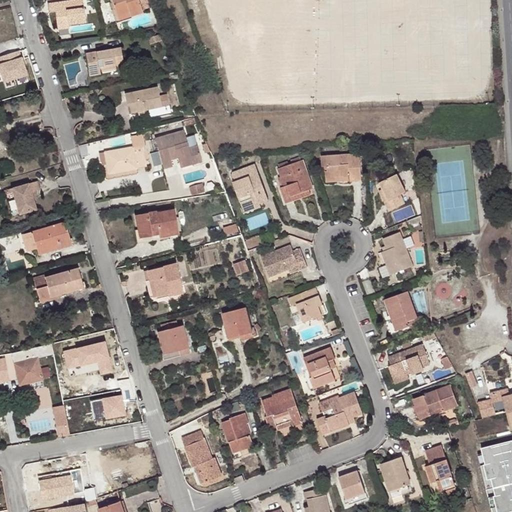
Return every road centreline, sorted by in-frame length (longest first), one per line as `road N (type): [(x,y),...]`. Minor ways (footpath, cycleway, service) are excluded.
road 1 (residential): [(21,0),(158,427)]
road 2 (residential): [(192,511),(377,433),(379,398),(333,272)]
road 3 (residential): [(158,427),(9,455)]
road 4 (residential): [(333,272),(358,259),(362,245),(348,224),(323,235),(325,266)]
